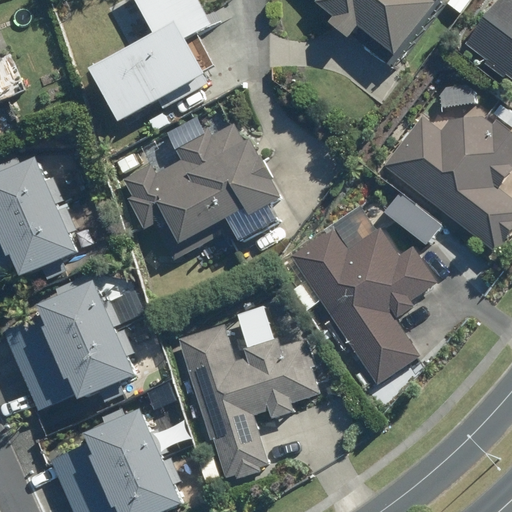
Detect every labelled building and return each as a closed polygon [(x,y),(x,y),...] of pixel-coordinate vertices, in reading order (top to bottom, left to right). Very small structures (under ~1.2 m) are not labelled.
[(140,0),(159,35),(97,68),(124,121),(209,75),(211,74),(209,71),(191,38),(216,25),(201,0),(140,0)] [(332,0),(363,24),(400,52),(441,1),(439,0),(332,0)] [(511,0),(504,0),(471,45),(511,75),(511,0)] [(442,92),(444,108),(482,104),(481,88),(442,92)] [(389,164),(499,252),(511,235),(511,195),(505,190),(502,188),(501,186),(511,172),(511,128),(499,118),(495,124),(486,117),(453,120),(444,132),(425,118),(389,164)] [(211,128),(180,145),(187,159),(161,173),(156,163),(128,178),(138,197),(133,199),(148,229),(159,223),(178,259),(227,233),(231,241),(282,214),(277,203),(284,200),(254,140),(247,144),(237,126),(216,136),(211,128)] [(84,252),(41,157),(10,170),(0,175),(0,279),(23,269),(26,277),(84,252)] [(336,227),(295,256),(383,384),(424,356),(394,311),(439,280),(417,249),(403,258),(383,229),(352,250),(336,227)] [(49,314),(8,332),(43,410),(82,391),(86,400),(137,378),(94,283),(64,297),(44,306),(49,314)] [(184,338),(230,479),(239,476),(261,469),(273,465),(257,417),(272,411),(294,404),(323,394),(315,369),(306,341),(284,348),(283,345),(251,354),(252,357),(238,362),(226,324),(184,338)] [(81,449),(55,461),(78,511),(171,511),(182,507),(140,413),(110,427),(92,435),(95,443),(81,449)] [(217,457),(202,462),(208,482),(223,478),(217,457)]
